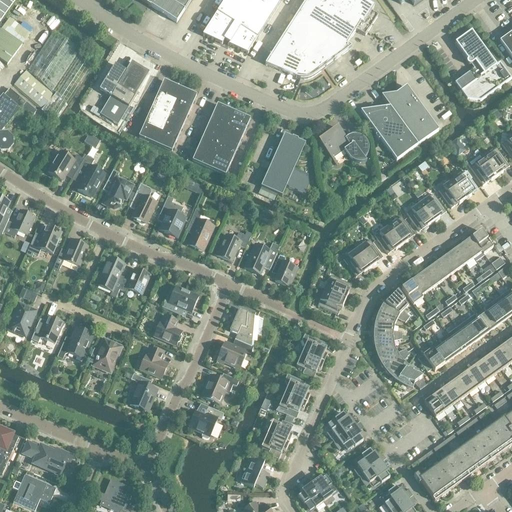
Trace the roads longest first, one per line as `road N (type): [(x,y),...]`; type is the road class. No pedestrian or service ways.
road 1 (unclassified): [(83,0),(173,56),(299,114),(326,107),(474,0)]
road 2 (residential): [(148,471),(228,282),(105,231)]
road 3 (residential): [(330,383),(367,292),(488,205)]
road 4 (residential): [(369,428),(511,327)]
road 5 (residential): [(296,511),(283,494),(330,383)]
road 6 (residential): [(105,231),(0,166)]
